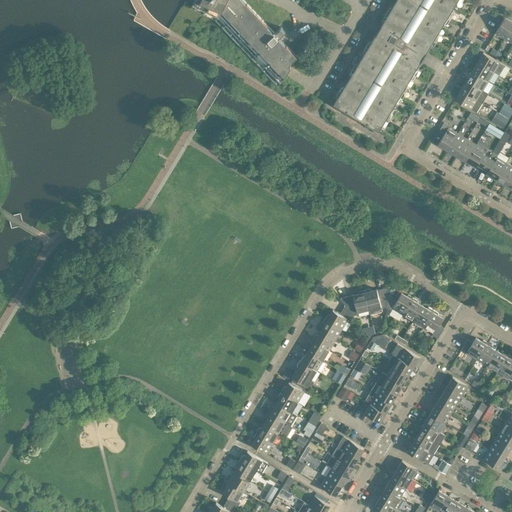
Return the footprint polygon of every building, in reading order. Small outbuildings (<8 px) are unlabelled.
[(194,0),(191,7),(192,8),(215,19),(278,85),(279,86),(285,76),(291,66),(290,65),(290,66),(289,64),(291,62),(297,56),(288,46),(282,40),(285,37),(288,34),(281,27),(275,33),(272,30),(244,0),(194,0)] [(457,0),(396,0),(379,29),(334,103),(379,130),(457,0)] [(511,20),(505,17),(495,32),(505,38),(511,26),(511,20)] [(483,52),(478,61),(494,71),(499,74),(505,65),(483,52)] [(478,61),(472,71),(489,81),(494,71),(478,61)] [(472,71),(467,80),(483,90),(489,81),(472,71)] [(461,89),(478,99),(483,90),(467,80),(461,89)] [(472,109),(478,99),(461,89),(455,99),(472,109)] [(509,118),(511,113),(511,107),(506,104),(501,113),(509,118)] [(478,121),(480,117),(471,112),(468,116),(477,122),(478,121)] [(498,125),(503,128),(507,123),(509,118),(504,115),(498,125)] [(442,137),(438,145),(447,150),(458,133),(449,127),(450,125),(444,122),(437,134),(442,137)] [(509,135),(504,132),(494,149),(499,152),(509,135)] [(457,156),(467,138),(458,133),(447,150),(457,156)] [(466,162),(477,144),(467,138),(457,156),(466,162)] [(477,144),(466,162),(476,167),(478,164),(483,167),(485,163),(493,151),(487,147),(486,150),(477,144)] [(498,154),(493,151),(485,163),(483,167),(488,171),(486,174),(496,180),(506,162),(497,156),(498,154)] [(505,185),(511,173),(511,165),(506,162),(496,180),(505,185)] [(372,290),(370,288),(365,290),(369,309),(371,314),(382,311),(381,308),(387,307),(389,294),(390,286),(377,290),(377,288),(372,290)] [(353,295),(340,298),(345,305),(353,315),(359,314),(358,312),(369,309),(365,290),(359,291),(358,293),(353,294),(353,295)] [(398,299),(389,294),(387,307),(392,310),(393,308),(403,314),(413,297),(409,294),(406,295),(402,292),(398,299)] [(419,302),(418,300),(413,297),(403,314),(413,320),(423,305),(419,302)] [(330,313),(328,314),(325,319),(342,329),(348,319),(350,320),(353,315),(345,305),(340,313),(333,309),(330,313)] [(429,307),(427,307),(423,305),(413,320),(424,326),(434,309),(429,307)] [(439,315),(438,312),(434,309),(424,326),(434,332),(432,334),(438,338),(444,328),(439,324),(443,317),(439,315)] [(322,323),(323,326),(320,330),(336,339),(342,329),(325,319),(322,323)] [(373,325),(363,328),(370,337),(372,334),(375,333),(373,325)] [(318,334),(315,335),(313,339),(330,349),(336,339),(320,330),(318,334)] [(377,339),(384,338),(383,334),(374,336),(371,340),(375,342),(377,339)] [(476,337),(473,342),(468,339),(462,349),(477,359),(488,342),(483,339),(481,340),(476,337)] [(310,344),(310,346),(308,350),(323,360),(330,349),(313,339),(310,344)] [(371,340),(367,347),(373,350),(377,343),(375,342),(371,340)] [(360,352),(364,345),(359,342),(355,349),(360,352)] [(492,347),(492,344),(488,342),(477,359),(488,365),(497,350),(492,347)] [(420,356),(404,347),(399,356),(414,366),(420,356)] [(306,354),(303,355),(300,360),(317,370),(323,360),(308,350),(306,354)] [(359,353),(353,350),(349,357),(355,360),(359,353)] [(504,352),(502,353),(497,350),(488,365),(498,371),(508,354),(504,352)] [(511,379),(511,356),(508,354),(498,371),(511,379)] [(414,366),(399,356),(393,366),(409,375),(414,366)] [(295,371),(303,375),(299,381),(310,387),(313,381),(311,380),(317,370),(300,360),(297,364),(298,367),(295,371)] [(409,375),(393,366),(388,375),(403,384),(409,375)] [(361,371),(355,368),(351,375),(357,379),(361,371)] [(337,369),(332,378),(341,383),(344,379),(346,374),(343,372),(337,369)] [(388,375),(382,372),(377,381),(397,393),(403,384),(388,375)] [(468,385),(453,376),(447,385),(462,395),(468,385)] [(348,377),(345,383),(352,388),(356,382),(348,377)] [(287,386),(284,386),(281,391),(298,401),(304,391),(306,392),(310,387),(299,381),(296,386),(289,381),(287,386)] [(397,393),(377,381),(371,390),(392,403),(397,393)] [(462,395),(447,385),(442,395),(457,404),(462,395)] [(489,385),(486,391),(492,395),(496,389),(489,385)] [(345,400),(351,391),(343,387),(338,396),(345,400)] [(392,403),(371,390),(366,399),(371,403),(386,412),(392,403)] [(278,396),(279,398),(277,402),(292,412),(298,401),(281,391),(278,396)] [(457,404),(442,395),(436,404),(451,413),(457,404)] [(487,410),(491,412),(498,401),(494,399),(487,410)] [(274,406),(272,407),(269,412),(286,422),(291,425),(297,415),(292,412),(277,402),(274,406)] [(365,412),(380,421),(386,412),(371,403),(365,412)] [(451,413),(436,404),(430,413),(446,422),(451,413)] [(485,408),(481,406),(475,415),(479,418),(485,408)] [(491,412),(487,410),(482,419),(486,422),(491,412)] [(266,416),(267,419),(264,423),(280,432),(286,422),(269,412),(266,416)] [(446,422),(430,413),(425,422),(440,432),(446,422)] [(470,424),(474,427),(479,418),(475,415),(470,424)] [(311,416),(309,421),(316,425),(319,421),(311,416)] [(308,421),(303,429),(311,434),(316,426),(308,421)] [(511,424),(506,421),(500,430),(511,437),(511,424)] [(328,426),(322,422),(316,431),(322,435),(328,426)] [(445,435),(440,432),(425,422),(419,432),(439,444),(445,435)] [(262,427),(259,427),(256,432),(273,442),(280,432),(264,423),(262,427)] [(473,434),(471,438),(476,441),(482,432),(480,431),(476,428),(473,434)] [(511,445),(511,437),(500,430),(495,439),(510,449),(511,445)] [(252,444),(267,453),(273,442),(256,432),(254,437),(254,439),(252,444)] [(322,435),(316,432),(312,438),(318,441),(322,435)] [(439,444),(419,432),(414,441),(434,453),(439,444)] [(300,434),(295,442),(300,444),(303,446),(306,441),(308,439),(300,434)] [(364,448),(344,436),(338,445),(359,457),(364,448)] [(510,449),(495,439),(489,449),(504,458),(510,449)] [(408,451),(428,463),(434,453),(414,441),(408,451)] [(458,443),(458,442),(457,442),(454,448),(459,451),(462,446),(462,445),(458,443)] [(333,454),(338,457),(353,467),(359,457),(338,445),(333,454)] [(483,458),(498,468),(504,458),(489,449),(483,458)] [(268,463),(248,450),(245,455),(243,455),(240,460),(257,470),(262,473),(268,463)] [(338,457),(333,454),(327,463),(332,467),(347,476),(353,467),(338,457)] [(455,458),(449,455),(446,460),(451,464),(455,458)] [(291,467),(295,460),(291,458),(286,465),(291,467)] [(418,469),(402,459),(397,469),(412,478),(418,469)] [(237,464),(238,467),(235,471),(250,480),(257,470),(240,460),(237,464)] [(445,473),(451,464),(444,460),(439,469),(445,473)] [(303,465),(298,462),(293,469),(298,472),(303,465)] [(326,476),(342,485),(347,476),(332,467),(326,476)] [(391,478),(406,488),(411,490),(416,481),(412,478),(397,469),(391,478)] [(281,470),(277,477),(283,481),(284,479),(287,474),(283,472),(281,470)] [(233,475),(230,476),(227,480),(244,491),(250,480),(235,471),(233,475)] [(289,475),(285,482),(291,485),(295,479),(289,475)] [(321,485),(336,495),(342,485),(326,476),(321,485)] [(385,487),(401,497),(406,488),(391,478),(385,487)] [(225,485),(225,487),(223,492),(230,496),(227,501),(237,507),(240,502),(238,501),(244,491),(227,480),(225,485)] [(279,487),(273,484),(269,491),(274,495),(279,487)] [(380,497),(395,506),(400,509),(406,500),(401,497),(385,487),(380,497)] [(423,495),(430,499),(434,492),(429,489),(427,488),(423,495)] [(439,489),(430,505),(440,510),(449,495),(439,489)] [(265,498),(270,501),(274,495),(269,491),(265,498)] [(317,492),(315,495),(327,502),(329,499),(317,492)] [(325,511),(330,504),(315,495),(309,504),(321,511),(325,511)] [(449,495),(440,510),(442,511),(451,511),(458,501),(449,495)] [(379,509),(377,511),(391,511),(395,506),(380,497),(374,506),(379,509)] [(224,506),(216,502),(214,506),(211,507),(208,511),(209,511),(231,511),(233,511),(237,507),(227,501),(224,506)] [(458,501),(451,511),(463,511),(467,506),(458,501)]
